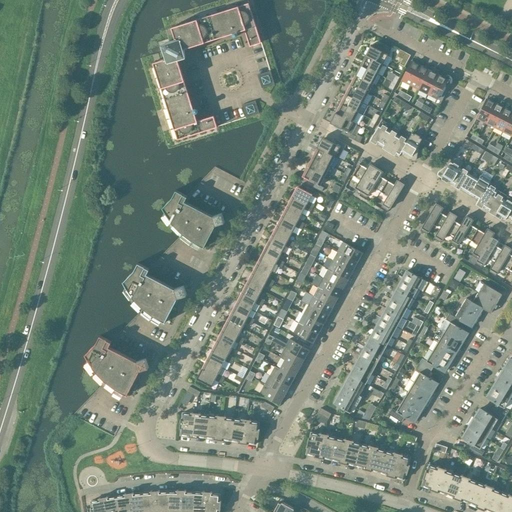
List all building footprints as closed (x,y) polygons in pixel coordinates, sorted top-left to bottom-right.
[(176,39),(161,44),(166,58),(153,62),(177,139),(217,127),(214,115),(197,120),(178,59),(186,57),(184,49),(245,29),(250,46),(261,42),(249,2),(172,27),(176,39)] [(367,56),(383,64),(390,51),(376,44),(374,47),(370,45),(365,55),(366,56),(367,56)] [(404,67),(411,55),(405,52),(399,64),(404,67)] [(378,74),(383,64),(367,56),(366,56),(362,65),(378,74)] [(410,85),(420,66),(411,61),(401,80),(410,85)] [(373,84),(378,74),(362,65),(357,75),(373,84)] [(410,85),(419,89),(428,70),(420,66),(410,85)] [(419,89),(428,93),(438,75),(428,70),(419,89)] [(272,78),(270,71),(257,75),(259,82),(272,78)] [(368,93),(373,84),(357,75),(352,85),(368,93)] [(438,75),(428,93),(441,100),(451,81),(451,80),(451,79),(451,78),(451,77),(450,77),(449,76),(448,75),(447,75),(446,75),(445,76),(444,76),(444,77),(443,78),(438,75)] [(262,88),(274,84),(272,78),(259,82),(262,88)] [(363,103),(368,93),(352,85),(347,94),(363,103)] [(358,112),(363,103),(347,94),(342,104),(358,112)] [(405,102),(402,100),(395,96),(393,101),(403,107),(405,102)] [(486,122),(495,104),(486,99),(477,118),(486,122)] [(255,100),(248,103),(252,115),(259,113),(255,100)] [(246,117),(252,115),(248,103),(242,105),(246,117)] [(342,104),(337,113),(353,122),(358,112),(342,104)] [(423,104),(420,108),(429,113),(432,109),(423,104)] [(486,122),(494,127),(504,108),(495,104),(486,122)] [(494,127),(503,131),(511,112),(504,108),(494,127)] [(341,133),(350,138),(354,140),(356,136),(352,134),(357,124),(353,122),(337,113),(335,112),(330,122),(343,129),(341,133)] [(511,112),(503,131),(511,135),(511,134),(511,112)] [(382,119),(379,124),(369,141),(370,141),(371,140),(380,145),(389,130),(392,125),(382,119)] [(380,145),(389,151),(398,135),(389,130),(380,145)] [(389,151),(398,156),(408,141),(407,140),(398,135),(389,151)] [(322,137),(317,147),(318,148),(319,148),(335,156),(338,158),(344,149),(346,145),(337,140),(335,144),(322,137)] [(417,158),(419,143),(409,137),(407,140),(408,141),(398,156),(399,156),(401,153),(412,160),(413,160),(414,160),(415,160),(416,160),(416,159),(417,158)] [(472,148),(475,150),(481,154),(483,149),(474,144),(472,148)] [(318,148),(314,157),(330,166),(335,156),(319,148),(318,148)] [(498,158),(493,155),(490,159),(488,163),(493,166),(498,158)] [(314,157),(309,167),(325,175),(330,166),(314,157)] [(439,176),(451,183),(460,168),(451,162),(439,171),(437,173),(439,176)] [(354,190),(360,194),(376,167),(371,164),(370,165),(371,165),(368,169),(360,164),(360,163),(352,176),(353,176),(360,180),(354,190)] [(325,175),(309,167),(303,177),(315,183),(313,187),(322,191),(324,187),(320,185),(325,175)] [(376,199),(387,180),(378,175),(381,171),(382,171),(376,167),(360,194),(367,198),(373,188),(380,192),(375,199),(376,199)] [(451,183),(460,189),(469,173),(460,168),(451,183)] [(460,189),(469,194),(479,179),(469,173),(460,189)] [(469,194),(478,200),(479,200),(488,184),(488,185),(490,181),(481,175),(479,179),(469,194)] [(387,180),(376,199),(380,192),(387,196),(381,206),(388,211),(404,184),(398,181),(396,186),(387,181),(388,180),(387,180)] [(476,203),(486,209),(497,190),(488,185),(488,184),(479,200),(478,200),(476,203)] [(293,197),(313,207),(314,204),(308,201),(312,195),(312,194),(298,187),(293,197)] [(168,223),(171,226),(171,227),(174,230),(177,233),(180,236),(181,236),(184,239),(187,241),(190,244),(195,246),(199,249),(201,245),(204,247),(215,225),(225,222),(222,213),(213,216),(185,201),(187,196),(176,190),(172,198),(163,207),(162,207),(165,212),(163,216),(165,220),(168,223)] [(495,214),(504,199),(506,195),(497,190),(486,209),(495,214)] [(504,199),(495,214),(505,220),(507,217),(506,216),(511,207),(511,198),(506,195),(504,199)] [(293,197),(288,206),(302,213),(305,207),(311,210),(313,207),(293,197)] [(447,217),(447,216),(438,211),(441,207),(442,207),(436,203),(420,230),(427,234),(433,224),(440,228),(447,217)] [(288,206),(283,216),(303,226),(304,223),(298,220),(302,213),(288,206)] [(450,212),(447,216),(447,217),(440,228),(434,238),(441,242),(447,232),(454,236),(454,237),(461,225),(452,220),(455,215),(455,216),(456,215),(450,212)] [(283,216),(278,225),(292,233),(295,226),(301,229),(303,226),(283,216)] [(466,216),(461,225),(454,237),(454,236),(450,242),(457,246),(463,236),(470,240),(466,248),(478,228),(477,228),(477,229),(468,224),(471,219),(472,220),(472,219),(466,216)] [(331,230),(334,225),(329,222),(326,227),(331,230)] [(278,225),(273,235),(293,245),(294,242),(288,239),(292,233),(278,225)] [(471,255),(478,259),(492,235),(493,235),(494,233),(488,229),(488,230),(486,234),(477,229),(478,228),(466,248),(471,241),(478,245),(471,255)] [(320,236),(317,240),(323,243),(325,239),(328,234),(322,231),(320,236)] [(273,235),(268,245),(282,252),(285,245),(291,248),(293,246),(293,245),(273,235)] [(492,237),(493,235),(492,235),(478,259),(475,263),(482,267),(488,257),(495,261),(502,250),(502,249),(493,244),(496,240),(497,240),(492,237)] [(343,241),(337,251),(343,254),(357,262),(362,252),(348,244),(343,241)] [(268,245),(263,254),(283,265),(284,262),(278,259),(282,252),(268,245)] [(505,245),(502,249),(502,250),(495,261),(489,271),(495,275),(501,265),(508,269),(504,277),(511,264),(511,255),(507,253),(510,248),(510,249),(510,248),(505,245)] [(337,251),(333,260),(352,270),(357,262),(343,254),(337,251)] [(263,254),(258,264),(272,271),(275,265),(281,268),(283,265),(263,254)] [(333,260),(328,269),(333,272),(347,279),(352,270),(333,260)] [(138,308),(141,311),(145,313),(148,316),(151,318),(151,319),(160,324),(162,320),(165,322),(178,297),(187,294),(184,285),(175,288),(147,274),(149,269),(138,263),(134,271),(123,281),(125,286),(123,291),(124,291),(126,294),(129,298),(132,301),(135,305),(138,308)] [(258,264),(253,273),(273,284),(274,281),(268,278),(272,271),(258,264)] [(328,269),(323,278),(328,280),(342,288),(347,279),(333,272),(328,269)] [(460,269),(455,277),(459,280),(464,271),(460,269)] [(407,270),(402,280),(418,289),(423,279),(407,270)] [(253,273),(248,283),(262,290),(265,284),(271,287),(273,284),(253,273)] [(323,278),(318,287),(338,297),(342,288),(328,280),(323,278)] [(402,280),(397,289),(412,298),(418,289),(402,280)] [(248,283),(243,293),(263,303),(264,300),(258,297),(262,290),(248,283)] [(473,301),(482,308),(491,313),(502,294),(484,283),(473,301)] [(441,289),(435,285),(429,295),(436,298),(441,289)] [(333,306),(338,297),(318,287),(313,296),(333,306)] [(397,289),(391,299),(407,308),(412,298),(397,289)] [(444,290),(440,297),(445,300),(449,293),(444,290)] [(243,293),(238,302),(252,309),(255,303),(261,306),(263,303),(243,293)] [(313,296),(308,305),(328,315),(333,306),(313,296)] [(455,317),(461,321),(471,326),(482,308),(473,301),(466,298),(455,317)] [(391,299),(386,308),(402,317),(407,308),(391,299)] [(238,302),(233,312),(253,322),(254,319),(248,316),(252,309),(238,302)] [(308,305),(303,313),(323,324),(328,315),(308,305)] [(386,308),(381,318),(397,327),(402,317),(386,308)] [(233,312),(228,321),(242,329),(245,322),(251,325),(253,322),(233,312)] [(318,333),(323,324),(303,313),(298,322),(318,333)] [(461,321),(455,317),(449,313),(445,319),(450,322),(444,331),(462,342),(468,332),(458,326),(461,321)] [(381,318),(376,327),(392,336),(397,327),(381,318)] [(228,321),(223,331),(243,341),(244,338),(238,335),(242,329),(228,321)] [(318,333),(298,322),(293,332),(313,342),(318,333)] [(376,327),(371,337),(386,345),(392,336),(376,327)] [(462,342),(444,331),(441,330),(438,335),(435,334),(433,338),(438,341),(456,352),(462,342)] [(223,331),(218,341),(232,348),(235,341),(241,345),(243,341),(223,331)] [(114,392),(121,396),(122,397),(124,393),(127,395),(128,394),(127,394),(139,371),(149,367),(146,358),(136,361),(109,346),(111,341),(100,335),(96,343),(85,354),(84,354),(87,359),(85,363),(90,370),(95,376),(101,382),(107,387),(114,392)] [(371,337),(366,346),(381,355),(386,345),(371,337)] [(289,339),(284,348),(290,351),(304,359),(309,349),(295,341),(289,339)] [(218,341),(213,350),(233,361),(234,358),(228,354),(232,348),(218,341)] [(438,341),(432,351),(450,361),(456,352),(438,341)] [(366,346),(360,356),(376,364),(381,355),(366,346)] [(304,359),(290,351),(284,348),(279,357),(285,360),(299,368),(304,359)] [(213,350),(208,360),(222,367),(225,360),(231,364),(233,361),(213,350)] [(396,363),(399,365),(405,355),(397,351),(392,360),(396,363)] [(422,358),(419,364),(431,371),(434,366),(444,372),(450,361),(432,351),(426,360),(422,358)] [(360,356),(355,365),(371,374),(376,364),(360,356)] [(218,374),(222,367),(208,360),(203,369),(201,368),(201,369),(223,380),(225,377),(218,374)] [(285,360),(280,369),(294,377),(299,368),(285,360)] [(419,372),(414,382),(431,392),(437,382),(428,376),(431,371),(419,364),(415,369),(419,372)] [(355,365),(350,375),(366,383),(371,374),(355,365)] [(289,385),(294,377),(280,369),(275,366),(270,375),(289,385)] [(511,372),(504,368),(499,377),(511,385),(511,372)] [(223,380),(201,369),(196,379),(212,387),(212,386),(215,380),(222,383),(223,380)] [(284,394),(289,385),(270,375),(265,384),(270,386),(284,394)] [(366,383),(350,375),(334,403),(350,412),(366,383)] [(511,385),(499,377),(493,387),(510,398),(511,394),(511,385)] [(414,382),(408,391),(425,402),(431,392),(414,382)] [(261,390),(261,393),(262,394),(265,396),(279,404),(284,394),(270,386),(265,384),(261,390)] [(193,394),(197,397),(200,393),(199,398),(204,398),(205,392),(200,392),(190,386),(187,391),(193,394)] [(497,403),(493,408),(505,416),(509,410),(505,407),(510,398),(493,387),(487,397),(497,403)] [(377,397),(381,398),(384,393),(380,391),(380,392),(374,388),(371,394),(377,397)] [(187,391),(184,397),(190,400),(193,394),(187,391)] [(408,391),(402,401),(420,412),(425,402),(408,391)] [(389,394),(384,402),(388,405),(393,397),(389,394)] [(274,407),(264,401),(261,406),(272,412),(274,407)] [(413,422),(420,412),(402,401),(396,411),(392,408),(388,414),(400,421),(404,416),(413,422)] [(321,408),(318,413),(328,419),(331,413),(321,408)] [(480,408),(474,418),(492,429),(498,419),(502,422),(505,416),(493,408),(490,414),(480,408)] [(193,437),(196,412),(191,412),(191,413),(183,412),(182,419),(181,419),(180,428),(181,428),(180,434),(189,435),(189,436),(193,437)] [(196,412),(193,437),(198,437),(198,436),(206,437),(208,415),(200,414),(200,413),(196,412)] [(208,415),(206,437),(214,438),(213,439),(218,440),(221,415),(216,415),(216,416),(208,415)] [(221,415),(218,440),(223,440),(223,439),(231,440),(234,418),(226,417),(226,416),(221,415)] [(234,418),(231,440),(238,441),(238,442),(243,443),(246,419),(242,418),(242,419),(234,418)] [(474,418),(468,428),(486,438),(492,429),(474,418)] [(246,419),(243,443),(247,444),(248,443),(256,444),(257,438),(258,438),(260,428),(258,428),(259,422),(251,421),(251,419),(246,419)] [(480,448),(486,438),(468,428),(462,438),(472,444),(468,451),(481,456),(484,450),(480,448)] [(319,457),(324,433),(320,432),(319,434),(311,432),(310,438),(308,438),(306,447),(308,447),(306,453),(314,455),(314,456),(319,457)] [(324,433),(319,457),(323,458),(323,457),(331,459),(336,437),(328,436),(329,434),(324,433)] [(404,439),(415,443),(417,437),(405,433),(404,439)] [(336,437),(331,459),(339,461),(338,462),(343,463),(349,439),(344,438),(344,439),(336,437)] [(349,439),(343,463),(347,464),(348,463),(355,465),(361,444),(353,442),(353,440),(349,439)] [(445,453),(447,447),(436,443),(434,449),(445,453)] [(361,444),(355,465),(363,467),(362,468),(367,470),(373,446),(369,444),(369,446),(361,444)] [(373,446),(367,470),(371,471),(372,469),(379,472),(385,450),(378,448),(378,447),(373,446)] [(385,450),(379,472),(387,474),(386,475),(391,476),(398,453),(393,451),(393,453),(385,450)] [(398,453),(391,476),(395,478),(396,477),(404,479),(406,473),(407,473),(409,464),(408,464),(410,458),(402,455),(402,454),(398,453)] [(434,491),(442,467),(437,466),(437,467),(429,464),(427,470),(426,470),(423,479),(424,479),(422,485),(430,488),(429,489),(434,491)] [(442,467),(434,491),(438,492),(438,491),(446,493),(453,473),(446,470),(446,469),(442,467)] [(453,473),(446,493),(453,496),(453,497),(457,499),(466,476),(461,474),(461,476),(453,473)] [(469,502),(477,482),(470,479),(470,478),(466,476),(457,499),(461,501),(462,499),(469,502)] [(477,482),(469,502),(476,505),(476,506),(480,508),(489,485),(485,484),(485,485),(477,482)] [(489,485),(480,508),(484,510),(485,509),(492,511),(501,491),(493,488),(494,487),(489,485)] [(156,511),(155,490),(150,490),(150,491),(151,491),(151,492),(144,492),(142,492),(143,511),(156,511)] [(168,511),(168,491),(167,491),(159,491),(160,491),(160,490),(155,490),(156,511),(168,511)] [(180,511),(181,490),(177,490),(177,491),(170,491),(168,491),(168,511),(180,511)] [(193,511),(194,491),(193,491),(185,491),(185,490),(186,490),(181,490),(180,511),(193,511)] [(205,511),(207,491),(203,491),(203,492),(194,491),(193,511),(205,511)] [(205,511),(218,511),(219,509),(220,509),(221,500),(220,500),(220,501),(220,494),(211,493),(211,492),(212,492),(207,491),(205,511)] [(501,491),(492,511),(505,511),(511,497),(511,494),(509,493),(508,495),(501,491)] [(143,511),(142,492),(133,493),(134,493),(134,492),(129,493),(131,511),(143,511)] [(131,511),(129,493),(124,493),(124,494),(125,494),(118,495),(116,496),(118,511),(131,511)] [(103,497),(106,511),(118,511),(116,496),(107,497),(108,497),(108,496),(103,497)] [(106,511),(103,497),(99,498),(100,499),(91,501),(92,508),(91,508),(91,507),(91,511),(106,511)] [(295,511),(293,510),(294,508),(282,502),(281,504),(278,502),(273,511),(295,511)]
